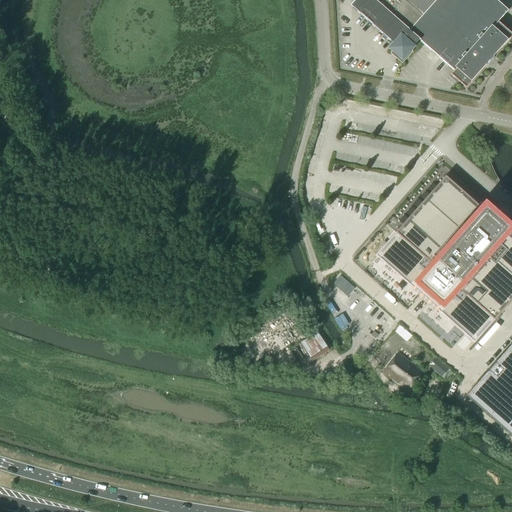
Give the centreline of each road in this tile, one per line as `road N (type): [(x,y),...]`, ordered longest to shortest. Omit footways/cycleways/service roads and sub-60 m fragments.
road 1 (unclassified): [(511,122),(328,83),(319,0)]
road 2 (secondary): [(203,511),(0,463)]
